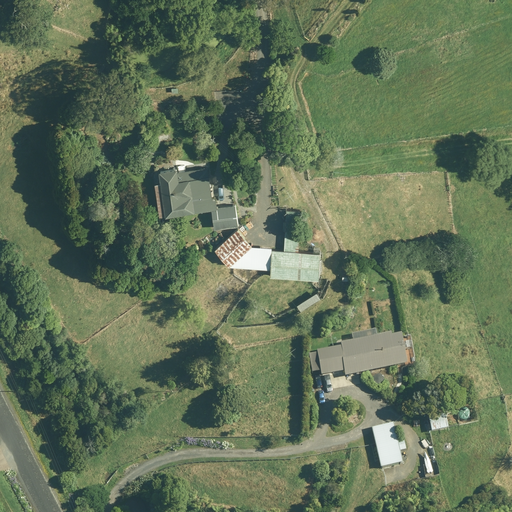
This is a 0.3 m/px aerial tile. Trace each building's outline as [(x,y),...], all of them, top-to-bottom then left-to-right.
[(173,168),(152,171),(158,215),(214,208),(213,206),(212,198),(210,198),(206,167),(177,171),(178,176),(174,176),(173,168)] [(215,208),(208,209),(210,228),(234,224),(231,204),(215,206),(215,208)] [(295,249),(296,209),(283,209),(282,249),(266,248),(265,275),(313,276),(314,250),(295,249)] [(224,264),(247,243),(233,227),(210,248),(224,264)] [(395,335),(372,339),(371,333),(349,336),(350,342),(338,344),(339,348),(313,352),(307,353),(307,357),(310,375),(317,373),(318,377),(340,373),(341,378),(401,368),(395,335)] [(449,428),(447,419),(430,422),(432,431),(449,428)] [(377,470),(400,465),(391,425),(368,431),(377,470)]
